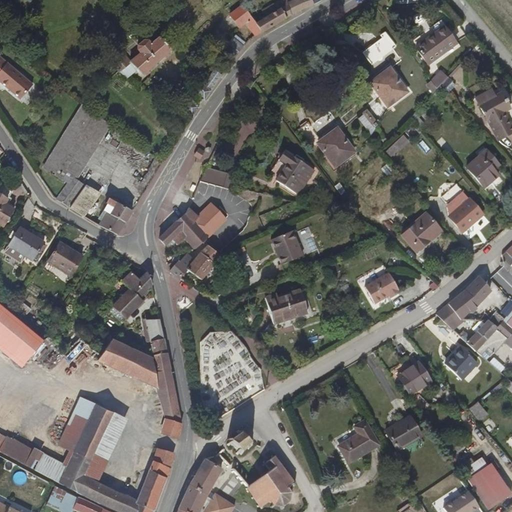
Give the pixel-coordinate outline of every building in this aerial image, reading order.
[(245,5),(250,12),(260,5),(255,0),(250,0),(245,5)] [(289,1),(288,0),(280,0),(278,1),(282,9),(268,18),(266,16),(263,18),(264,19),(259,23),(264,32),(294,12),(289,1)] [(288,0),(289,1),(294,12),(304,7),(300,0),(288,0)] [(244,28),(248,25),(255,19),(250,12),(245,5),(232,15),(244,28)] [(415,36),(434,59),(462,38),(443,14),(415,36)] [(257,37),(264,32),(259,23),(255,19),(248,25),(257,37)] [(363,44),(373,57),(393,41),(383,29),(363,44)] [(173,52),(162,39),(153,47),(149,43),(141,50),(144,55),(134,64),(126,55),(115,64),(123,73),(130,80),(140,72),(144,77),(173,52)] [(239,58),(246,49),(235,40),(228,49),(239,58)] [(2,57),(0,62),(0,77),(10,63),(2,57)] [(231,70),(236,64),(232,60),(227,66),(231,70)] [(397,102),(416,86),(398,62),(379,78),(397,102)] [(10,63),(0,77),(0,79),(25,100),(38,84),(10,63)] [(444,88),(451,82),(441,70),(424,85),(431,93),(441,84),(444,88)] [(215,92),(224,80),(218,75),(209,86),(215,92)] [(209,86),(204,82),(197,91),(208,101),(215,92),(209,86)] [(196,121),(203,109),(192,99),(185,107),(184,110),(196,121)] [(483,113),(502,147),(511,142),(511,128),(507,120),(511,116),(511,114),(505,101),(483,113)] [(364,114),(357,120),(369,133),(376,127),(364,114)] [(345,162),(362,148),(345,125),(327,139),(345,162)] [(391,157),(407,142),(402,136),(385,151),(391,157)] [(306,192),(323,167),(294,149),(288,158),(295,163),(286,178),(306,192)] [(498,166),(504,160),(494,150),(474,167),(492,186),(505,173),(501,169),(498,166)] [(507,163),(504,160),(498,166),(501,169),(507,163)] [(215,180),(239,185),(241,172),(219,168),(215,180)] [(68,209),(83,184),(70,177),(55,202),(68,209)] [(456,214),(470,229),(489,212),(462,182),(448,195),(459,207),(457,209),(460,211),(456,214)] [(0,227),(6,232),(17,215),(8,209),(11,204),(0,196),(0,227)] [(121,236),(138,213),(123,206),(111,224),(94,217),(90,223),(121,236)] [(435,236),(446,226),(433,211),(410,233),(427,251),(439,239),(435,236)] [(204,222),(194,213),(167,239),(173,245),(175,244),(188,233),(194,242),(204,251),(213,243),(218,238),(212,231),(204,222)] [(220,224),(212,231),(218,238),(226,232),(220,224)] [(450,229),(446,226),(435,236),(439,239),(450,229)] [(279,267),(302,256),(291,231),(268,242),(279,267)] [(10,252),(34,268),(47,249),(22,233),(10,252)] [(218,248),(199,265),(194,271),(206,281),(218,271),(231,260),(218,248)] [(53,268),(75,281),(87,262),(65,249),(53,268)] [(238,265),(243,259),(240,256),(234,261),(236,263),(231,268),(233,270),(238,265)] [(183,264),(176,272),(187,279),(194,271),(199,265),(194,260),(193,259),(185,267),(183,264)] [(158,285),(156,281),(148,274),(143,278),(137,272),(128,281),(135,288),(128,295),(126,293),(120,299),(123,301),(115,309),(121,315),(128,309),(132,313),(149,298),(146,295),(158,285)] [(389,302),(398,296),(386,274),(362,289),(372,306),(386,298),(389,302)] [(499,291),(487,278),(458,306),(469,319),(499,291)] [(279,330),(312,317),(302,291),(269,303),(279,330)] [(469,319),(458,306),(444,317),(456,332),(469,319)] [(0,357),(20,374),(44,345),(0,307),(0,357)] [(163,339),(159,322),(146,326),(149,342),(163,339)] [(504,330),(492,326),(470,349),(476,356),(504,330)] [(160,389),(156,371),(153,371),(150,356),(108,336),(97,360),(160,389)] [(84,339),(66,358),(79,372),(98,353),(84,339)] [(163,339),(149,342),(153,356),(166,353),(163,339)] [(444,368),(449,372),(464,354),(460,351),(444,368)] [(166,353),(153,356),(156,371),(169,370),(166,353)] [(464,354),(449,372),(465,386),(481,369),(464,354)] [(494,358),(489,363),(499,373),(504,368),(494,358)] [(404,379),(417,398),(438,384),(425,366),(404,379)] [(169,370),(156,371),(160,389),(165,422),(160,441),(175,447),(180,426),(169,370)] [(74,452),(97,405),(81,398),(60,446),(74,452)] [(480,423),(488,415),(476,402),(468,410),(480,423)] [(109,431),(117,413),(97,405),(74,452),(95,461),(109,431)] [(88,477),(98,482),(113,454),(128,419),(117,413),(109,431),(95,461),(91,469),(88,477)] [(390,436),(401,454),(424,440),(413,421),(390,436)] [(342,450),(351,466),(383,450),(370,425),(359,430),(363,438),(342,450)] [(246,461),(255,452),(259,449),(261,451),(263,449),(261,447),(263,445),(261,442),(259,444),(256,440),(258,439),(256,436),(254,438),(250,435),(252,432),(250,430),(248,432),(245,430),(243,432),(245,434),(235,443),(233,441),(230,444),(233,446),(246,461)] [(0,454),(21,466),(58,484),(66,468),(10,439),(0,449),(0,454)] [(154,511),(167,476),(173,456),(158,449),(151,473),(136,503),(98,482),(88,477),(66,468),(58,484),(116,511),(150,511),(151,511),(153,511),(154,511)] [(73,452),(70,459),(91,469),(95,461),(74,452),(73,452)] [(70,459),(66,468),(88,477),(91,469),(70,459)] [(297,504),(298,503),(300,502),(298,499),(295,501),(293,498),(294,496),(293,494),(296,492),(298,493),(300,491),(299,490),(301,488),(298,485),(295,486),(291,481),(293,480),(291,477),(289,478),(285,473),(287,472),(284,469),(282,471),(277,465),(279,462),(277,459),(275,461),(273,459),(271,461),(273,462),(267,467),(272,473),(250,493),(248,495),(251,498),(252,496),(255,501),(253,503),(256,507),(258,505),(261,509),(259,511),(258,511),(267,511),(270,510),(271,511),(297,511),(298,511),(297,504)] [(189,487),(206,496),(226,509),(230,504),(209,490),(221,470),(205,460),(189,487)] [(483,511),(488,511),(509,500),(489,468),(465,483),(483,511)] [(224,511),(226,509),(206,496),(189,487),(176,509),(181,511),(224,511)] [(70,511),(72,511),(78,501),(53,489),(47,500),(70,511)] [(474,511),(479,508),(465,492),(441,511),(474,511)]
